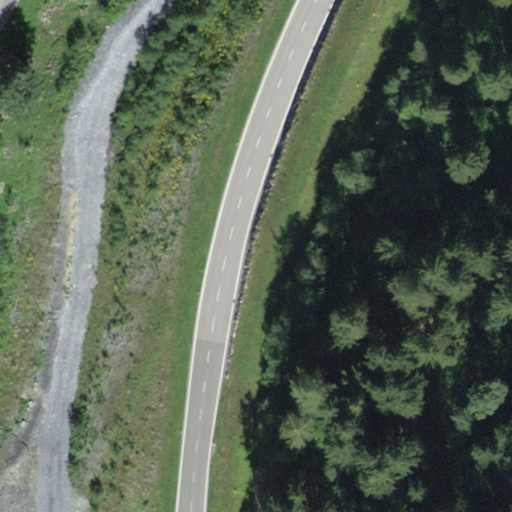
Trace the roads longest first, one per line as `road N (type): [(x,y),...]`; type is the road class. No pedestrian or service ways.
road 1 (tertiary): [(314,0),(245,169),(217,280),(187,511)]
road 2 (track): [(150,0),(100,74),(59,343)]
